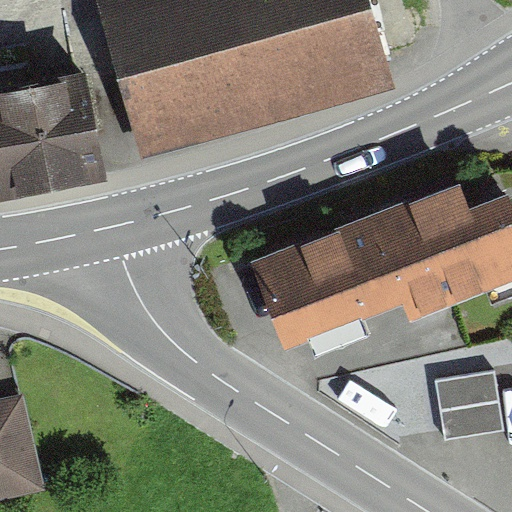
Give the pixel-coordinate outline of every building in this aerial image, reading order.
[(100,0),(143,152),(398,81),(374,0),(100,0)] [(0,76),(0,189),(108,169),(87,60),(0,76)] [(511,183),(509,176),(472,191),(462,167),(254,250),(287,334),(404,287),(412,307),(511,267),(511,183)] [(436,377),(446,437),(507,427),(497,367),(436,377)] [(0,497),(47,487),(24,389),(0,394),(0,497)]
